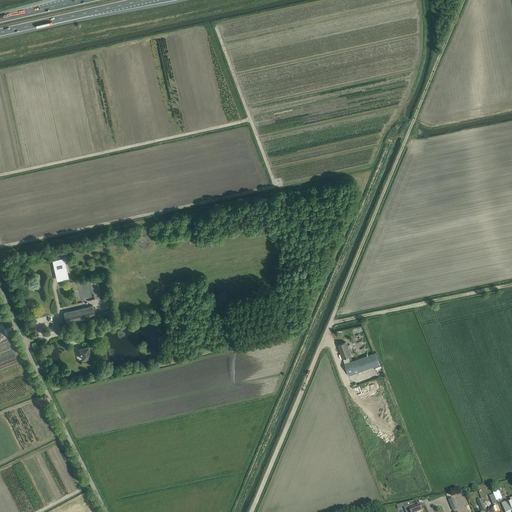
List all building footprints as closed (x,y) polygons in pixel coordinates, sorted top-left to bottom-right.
[(63,258),(53,261),(57,280),(68,278),(63,258)] [(64,312),(67,326),(96,319),(93,305),(64,312)] [(346,342),(338,345),(343,358),(351,355),(346,342)] [(82,359),(83,359),(84,359),(85,359),(86,359),(87,358),(91,357),(88,346),(80,348),(82,359)] [(376,352),(350,361),(344,363),(349,375),(380,364),(376,352)] [(493,493),(496,500),(501,498),(498,491),(493,493)] [(510,501),(501,504),(504,511),(511,511),(511,499),(510,500),(510,501)] [(410,502),(402,503),(405,511),(421,511),(423,511),(422,510),(423,510),(423,509),(423,508),(423,507),(422,507),(422,506),(421,506),(421,507),(420,505),(415,508),(413,504),(412,505),(410,502)]
